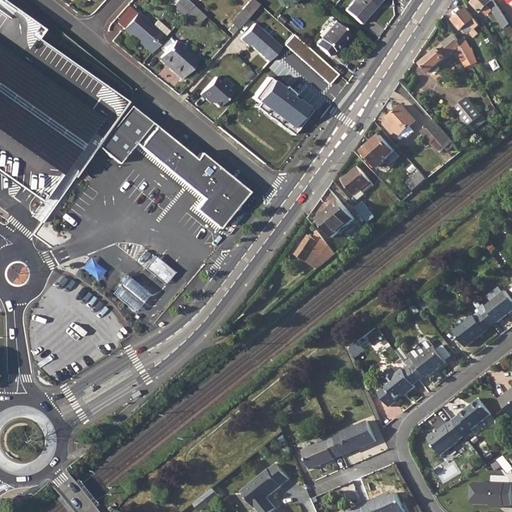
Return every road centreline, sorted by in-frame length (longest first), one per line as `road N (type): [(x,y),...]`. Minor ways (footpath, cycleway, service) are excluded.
road 1 (tertiary): [(53,433),(179,351),(300,203)]
road 2 (tertiary): [(283,194),(184,319),(36,409)]
road 3 (residential): [(84,37),(283,194)]
road 4 (tertiary): [(317,164),(425,6)]
road 5 (residential): [(511,342),(413,419),(404,452)]
